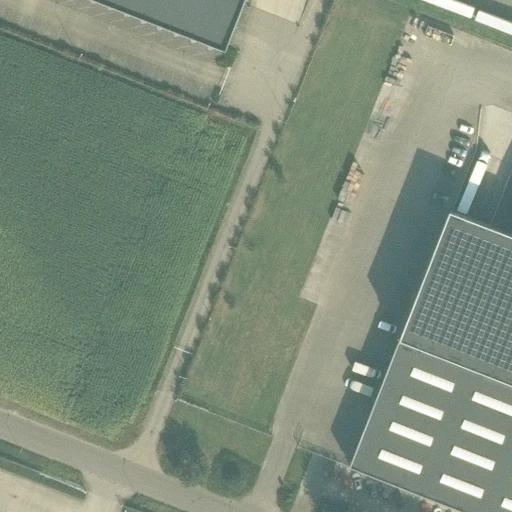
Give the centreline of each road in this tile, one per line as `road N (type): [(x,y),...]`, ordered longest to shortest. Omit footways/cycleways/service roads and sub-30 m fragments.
road 1 (unknown): [(259,511),(410,171),(449,102),(473,84),(511,86)]
road 2 (unclassified): [(0,425),(217,511)]
road 3 (unknown): [(8,0),(219,84)]
